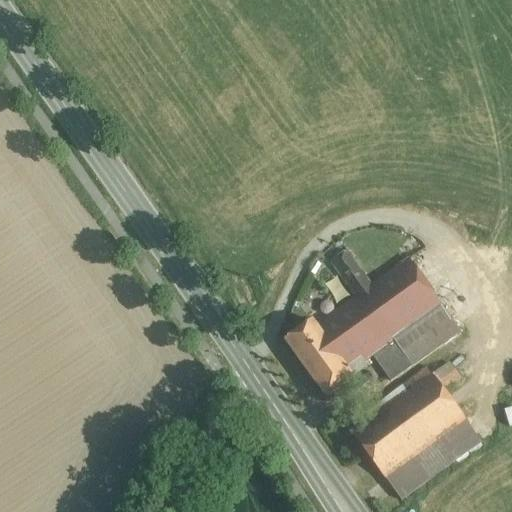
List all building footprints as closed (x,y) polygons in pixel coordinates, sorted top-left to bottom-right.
[(371,289),(347,255),(332,266),(356,300),(371,289)] [(356,300),(317,328),(350,373),(363,364),(371,358),(392,343),(441,308),(408,262),(371,289),(356,300)] [(441,308),(392,343),(410,369),(459,334),(441,308)] [(317,328),(314,323),(286,343),(326,398),(367,369),(363,364),(350,373),(317,328)] [(410,369),(392,343),(371,358),(389,384),(410,369)] [(447,365),(432,377),(444,392),(459,381),(447,365)] [(427,369),(406,385),(412,392),(432,377),(427,369)] [(412,392),(354,436),(386,481),(465,422),(444,392),(432,377),(412,392)] [(465,422),(386,481),(402,503),(481,445),(465,422)]
